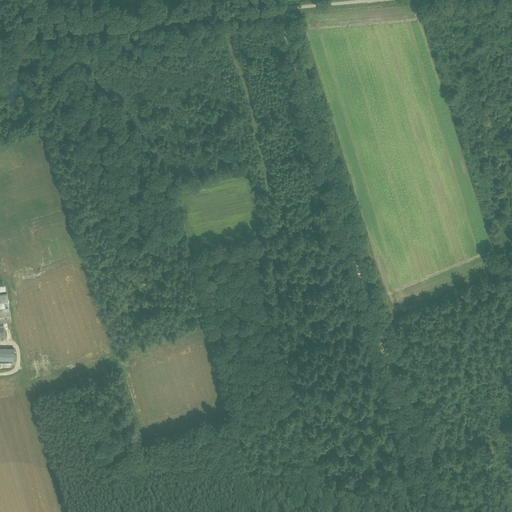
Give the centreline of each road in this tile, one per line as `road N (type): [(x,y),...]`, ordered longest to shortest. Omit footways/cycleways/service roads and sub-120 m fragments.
road 1 (track): [(433,511),(278,9)]
road 2 (track): [(225,13),(265,171),(260,292),(328,511)]
road 3 (unclassified): [(0,35),(377,0)]
road 4 (track): [(45,30),(50,54),(87,71),(177,191),(206,327)]
